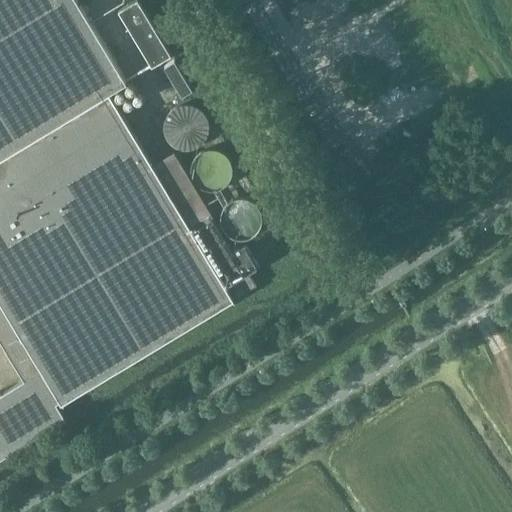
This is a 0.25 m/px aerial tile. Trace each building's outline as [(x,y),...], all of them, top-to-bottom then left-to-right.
[(0,0),(0,291),(45,367),(0,394),(0,458),(70,416),(52,387),(56,384),(66,400),(238,297),(114,90),(131,80),(83,0),(0,0)] [(170,54),(138,0),(134,0),(118,10),(152,65),(170,54)] [(182,95),(193,89),(175,59),(165,66),(182,95)] [(200,145),(202,142),(204,140),(206,138),(207,136),(208,133),(208,130),(209,128),(209,125),(208,122),(208,120),(207,117),(206,115),(204,113),(202,111),(200,109),(198,107),(196,106),(193,105),(191,104),(188,104),(185,104),(182,104),(180,104),(177,105),(175,106),(172,108),(170,109),(168,111),(167,114),(165,116),(164,118),(163,121),(163,124),(163,126),(163,129),(163,132),(164,134),(165,137),(167,139),(168,141),(170,143),(172,145),(174,146),(177,148),(179,149),(182,149),(185,150),(187,150),(190,149),(193,149),(195,148),(198,146),(200,145)] [(193,174),(192,172),(179,149),(159,161),(232,284),(263,265),(250,244),(237,252),(215,216),(218,214),(201,187),(199,185),(198,184),(196,182),(195,180),(194,178),(193,176),(193,174)] [(217,208),(233,234),(260,218),(243,192),(217,208)] [(240,297),(261,284),(254,273),(233,285),(240,297)]
